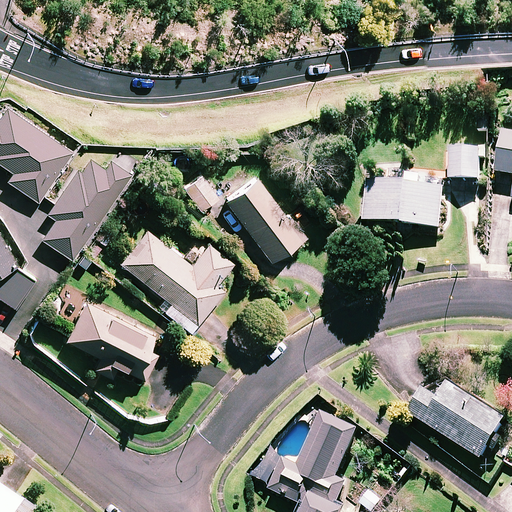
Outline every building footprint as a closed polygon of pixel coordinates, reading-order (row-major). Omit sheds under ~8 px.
[(42,191),(47,195),(58,178),(53,175),(70,150),(3,106),(0,110),(0,163),(9,169),(3,178),(36,200),(42,191)] [(511,133),(500,131),(493,171),(511,174),(511,191),(511,197),(511,133)] [(129,172),(89,145),(46,209),(54,214),(39,237),(69,258),(129,172)] [(480,149),(449,148),(448,178),(479,179),(480,149)] [(200,174),(182,188),(199,210),(217,197),(200,174)] [(298,236),(252,174),(221,196),(267,259),(298,236)] [(416,185),(417,175),(404,174),(403,183),(367,179),(362,219),(438,227),(442,187),(416,185)] [(188,263),(145,229),(118,262),(168,301),(162,310),(188,330),(221,289),(213,283),(230,261),(205,241),(188,263)] [(0,298),(15,309),(36,277),(16,261),(0,233),(0,298)] [(162,342),(85,299),(64,338),(97,357),(92,367),(109,376),(116,364),(142,379),(162,342)] [(504,418),(445,380),(434,397),(424,390),(409,414),(478,458),(504,418)] [(357,428),(321,411),(295,468),(281,462),(268,489),(303,505),(300,511),(340,511),(342,508),(335,505),(345,482),(335,477),(357,428)] [(0,511),(25,511),(30,506),(6,488),(0,495),(0,511)]
